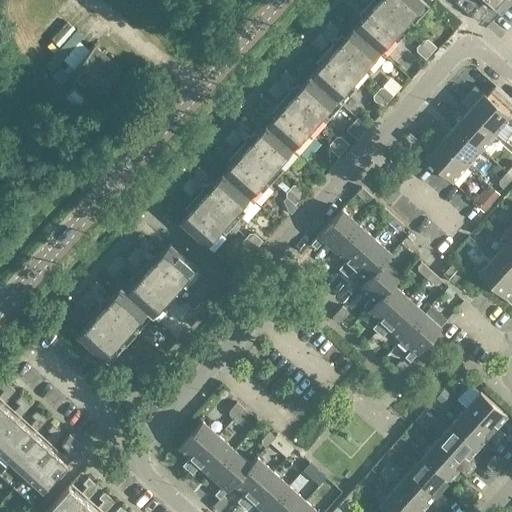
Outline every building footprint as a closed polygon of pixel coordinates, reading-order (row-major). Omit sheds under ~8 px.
[(421,0),(376,0),(353,27),(385,55),(429,6),(421,0)] [(466,10),(474,0),(464,0),(460,5),(466,10)] [(472,15),(481,5),(475,0),(474,0),(466,10),(470,14),(472,15)] [(510,0),(487,0),(500,11),(510,0)] [(477,21),(487,10),(481,5),(472,15),(477,21)] [(329,20),(323,26),(334,36),(340,29),(329,20)] [(341,104),(385,55),(353,27),(309,75),(341,104)] [(321,29),(315,35),(326,45),(331,38),(321,29)] [(320,51),(326,45),(315,35),(310,41),(320,51)] [(425,59),(436,47),(427,38),(423,39),(416,47),(416,51),(425,59)] [(61,83),(69,74),(94,96),(120,68),(94,45),(72,69),(68,65),(64,70),(60,67),(53,75),(61,83)] [(290,84),(295,78),(285,69),(279,75),(290,84)] [(298,152),(341,104),(309,75),(266,124),(298,152)] [(287,88),(277,78),(271,84),(281,94),(286,89),(287,88)] [(276,100),(281,94),(271,84),(266,90),(276,100)] [(382,107),(393,95),(384,87),(380,87),(372,95),(373,99),(382,107)] [(483,93),(468,109),(495,133),(510,117),(483,93)] [(495,133),(468,109),(454,125),(480,149),(495,133)] [(242,117),(236,124),(246,133),(252,127),(242,117)] [(254,201),(298,152),(266,124),(222,172),(254,201)] [(480,149),(454,125),(440,141),(466,165),(480,149)] [(233,127),(228,132),(238,142),(244,136),(233,127)] [(233,148),(238,142),(228,132),(223,138),(233,148)] [(404,139),(415,149),(419,145),(418,140),(409,132),(404,139)] [(329,144),(329,148),(338,157),(349,144),(340,136),(336,136),(329,144)] [(466,165),(440,141),(425,158),(451,182),(466,165)] [(199,165),(193,171),(203,181),(209,175),(199,165)] [(210,250),(254,201),(222,172),(178,221),(210,250)] [(190,175),(185,181),(195,190),(200,185),(190,175)] [(190,196),(195,190),(185,181),(179,187),(190,196)] [(294,205),(306,192),(297,184),(292,185),(285,192),(286,197),(294,205)] [(368,201),(372,196),(361,186),(355,193),(364,201),(368,201)] [(394,216),(383,206),(379,210),(379,215),(388,222),(394,216)] [(341,209),(310,243),(316,248),(323,240),(334,250),(358,224),(341,209)] [(394,216),(388,222),(396,230),(401,230),(405,225),(394,216)] [(511,219),(499,234),(507,241),(511,245),(511,219)] [(358,224),(334,250),(345,260),(338,268),(343,273),(374,238),(358,224)] [(251,253),(262,241),(254,233),(249,233),(242,240),(242,245),(251,253)] [(144,236),(138,243),(150,252),(155,246),(144,236)] [(374,238),(343,273),(348,277),(355,269),(366,279),(359,287),(390,253),(374,238)] [(511,245),(507,241),(492,257),(511,274),(511,245)] [(156,321),(201,271),(169,243),(126,291),(125,291),(152,315),(151,316),(156,321)] [(136,246),(131,252),(141,262),(146,256),(136,246)] [(131,252),(125,258),(136,267),(141,262),(131,252)] [(390,253),(359,287),(370,297),(363,305),(368,309),(399,275),(384,261),(390,253)] [(511,288),(511,274),(492,257),(477,274),(511,305),(511,304),(511,294),(509,292),(511,288)] [(432,271),(421,261),(416,265),(417,270),(426,277),(432,271)] [(462,273),(451,263),(442,273),(454,283),(462,273)] [(432,271),(426,277),(434,285),(438,285),(442,280),(432,271)] [(399,275),(368,309),(379,319),(372,327),(377,332),(408,297),(392,283),(399,275)] [(96,280),(90,286),(87,290),(98,299),(101,295),(106,290),(96,280)] [(120,286),(76,336),(108,364),(151,316),(152,315),(125,291),(126,291),(120,286)] [(98,299),(87,290),(82,295),(92,305),(98,299)] [(92,305),(82,295),(77,301),(77,302),(87,311),(92,305)] [(408,297),(377,332),(382,336),(389,328),(400,338),(424,312),(408,297)] [(186,322),(190,326),(209,304),(205,301),(201,301),(186,317),(186,322)] [(345,309),(342,305),(331,316),(338,322),(346,314),(345,309)] [(424,312),(400,338),(411,348),(404,356),(409,361),(440,327),(424,312)] [(143,370),(147,374),(166,353),(162,349),(158,350),(143,366),(143,370)] [(399,361),(391,369),(397,375),(407,364),(403,360),(399,361)] [(0,393),(0,474),(31,503),(82,446),(69,434),(61,442),(67,448),(59,457),(50,449),(63,434),(52,424),(47,430),(51,434),(43,443),(34,434),(47,419),(36,410),(31,416),(35,419),(27,428),(18,420),(31,405),(20,395),(14,401),(19,405),(11,414),(1,405),(15,390),(4,381),(0,385),(0,388),(2,391),(0,393)] [(480,391),(465,408),(499,439),(506,431),(498,424),(506,415),(480,391)] [(233,419),(243,408),(236,401),(228,410),(228,414),(233,419)] [(240,421),(248,413),(243,408),(233,419),(236,421),(240,421)] [(499,439),(465,408),(450,424),(477,448),(487,436),(495,443),(499,439)] [(182,465),(187,469),(218,435),(202,420),(178,447),(189,457),(182,465)] [(450,424),(436,440),(471,471),(475,466),(467,459),(477,448),(450,424)] [(265,447),(275,436),(269,431),(261,439),(261,443),(265,447)] [(218,435),(187,469),(192,474),(199,466),(211,476),(234,450),(218,435)] [(471,471),(436,440),(422,456),(448,480),(458,469),(466,476),(471,471)] [(250,464),(234,450),(211,476),(221,486),(214,493),(219,498),(213,505),(218,510),(228,500),(223,495),(233,483),(250,464)] [(500,469),(506,462),(497,454),(493,454),(489,459),(500,469)] [(264,481),(272,471),(256,456),(250,464),(233,483),(244,493),(237,501),(242,506),(264,481)] [(448,480),(422,456),(407,472),(442,503),(446,498),(438,491),(448,480)] [(500,469),(489,459),(486,462),(486,466),(495,474),(500,469)] [(272,471),(264,481),(242,506),(246,510),(254,502),(265,511),(289,486),(272,471)] [(442,503),(407,472),(393,488),(419,511),(429,501),(438,508),(442,503)] [(98,486),(92,481),(87,477),(82,483),(86,487),(78,495),(68,486),(44,511),(126,511),(120,506),(114,511),(104,511),(114,501),(104,491),(98,497),(102,501),(94,510),(85,501),(98,486)] [(471,501),(477,494),(466,485),(460,491),(471,501)] [(289,486),(265,511),(293,511),(305,500),(289,486)] [(419,511),(393,488),(378,504),(387,511),(419,511)] [(342,500),(348,506),(357,495),(351,489),(342,500)] [(471,501),(460,491),(455,497),(466,506),(471,501)] [(318,511),(305,500),(293,511),(318,511)] [(342,500),(332,511),(333,511),(342,511),(348,506),(342,500)] [(16,503),(8,511),(22,511),(24,510),(16,503)]
